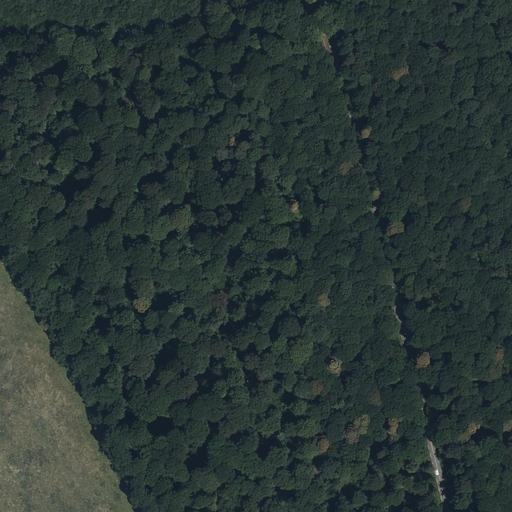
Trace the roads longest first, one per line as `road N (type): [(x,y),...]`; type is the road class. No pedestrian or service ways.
road 1 (secondary): [(319,0),(448,511)]
road 2 (track): [(0,24),(178,26),(214,0)]
